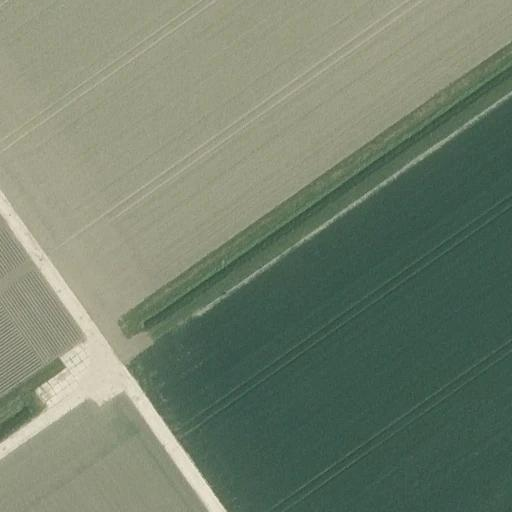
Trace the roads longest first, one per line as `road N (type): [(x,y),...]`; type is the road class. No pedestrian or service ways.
road 1 (track): [(0,204),(215,511)]
road 2 (track): [(0,455),(117,372)]
